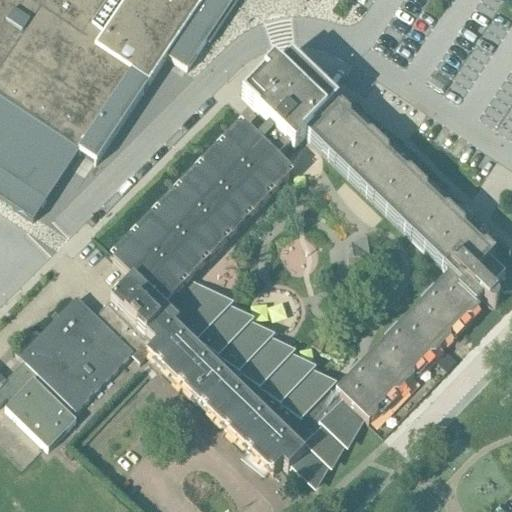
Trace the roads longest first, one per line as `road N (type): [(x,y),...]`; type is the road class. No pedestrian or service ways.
road 1 (unclassified): [(511,156),(317,33),(278,32),(247,44),(0,286)]
road 2 (residential): [(401,448),(511,335)]
